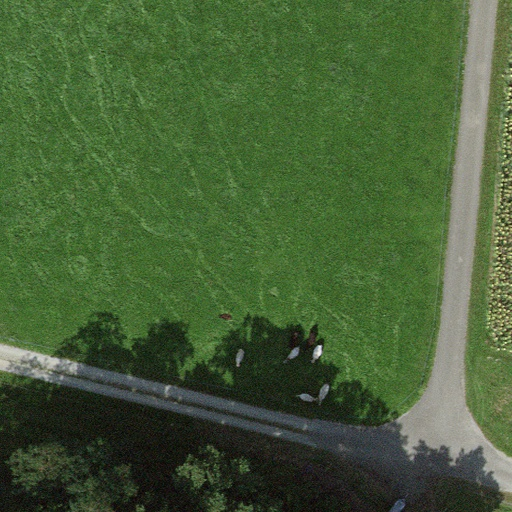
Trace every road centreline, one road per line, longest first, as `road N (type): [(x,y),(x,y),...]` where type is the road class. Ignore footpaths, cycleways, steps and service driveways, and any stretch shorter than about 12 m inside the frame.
road 1 (track): [(511,476),(411,443),(0,354)]
road 2 (track): [(411,443),(459,358),(490,0)]
